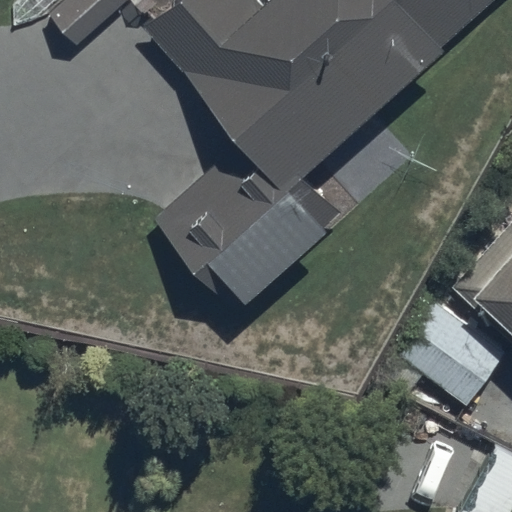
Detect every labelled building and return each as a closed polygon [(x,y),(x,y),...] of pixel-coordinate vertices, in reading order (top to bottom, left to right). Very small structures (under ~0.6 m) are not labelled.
[(115,0),(51,0),(47,4),(78,38),(70,46),(93,72),(136,32),(111,4),(115,0)] [(478,0),(151,0),(142,9),(246,128),(156,206),(230,289),(328,205),(291,163),(478,0)] [(511,205),(452,275),(511,325),(511,205)] [(503,338),(430,290),(382,362),(409,380),(420,364),(465,395),(503,338)] [(498,511),(511,487),(511,445),(488,432),(453,498),(478,511),(498,511)]
